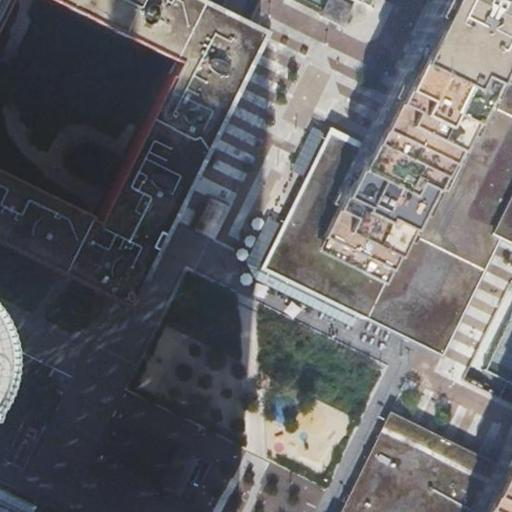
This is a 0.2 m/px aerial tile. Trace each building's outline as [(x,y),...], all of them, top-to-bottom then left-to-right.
[(191,1),(188,0),(0,0),(0,242),(21,252),(108,295),(120,301),(160,220),(253,32),(242,26),(237,24),(231,21),(226,18),(208,9),(227,19),(218,14),(191,1)] [(327,0),(320,14),(318,17),(340,28),(351,6),(338,0),(327,0)] [(511,0),(437,0),(434,7),(428,19),(377,121),(365,147),(342,193),(330,217),(325,227),(319,239),(335,247),(352,256),(386,272),(392,260),(495,52),(501,40),(506,29),(511,17),(511,0)] [(511,59),(495,52),(392,260),(386,272),(352,256),(335,247),(319,239),(325,227),(330,217),(342,193),(365,147),(328,128),(324,135),(305,175),(303,178),(294,196),(293,199),(291,203),(282,221),(258,269),(295,288),(312,296),(329,304),(362,321),(419,348),(425,351),(431,355),(491,234),(511,244),(511,59)] [(324,135),(310,128),(288,171),(303,178),(305,175),(324,135)] [(206,201),(190,234),(210,244),(226,211),(206,201)] [(338,511),(476,511),(499,467),(449,442),(438,437),(388,412),(379,429),(363,461),(342,504),(338,511)] [(511,511),(511,440),(499,467),(476,511),(511,511)] [(187,452),(175,446),(172,451),(168,461),(163,471),(158,481),(156,486),(168,492),(170,487),(173,482),(175,477),(178,472),(180,467),(182,462),(185,457),(187,452)] [(24,511),(0,500),(0,511),(24,511)]
